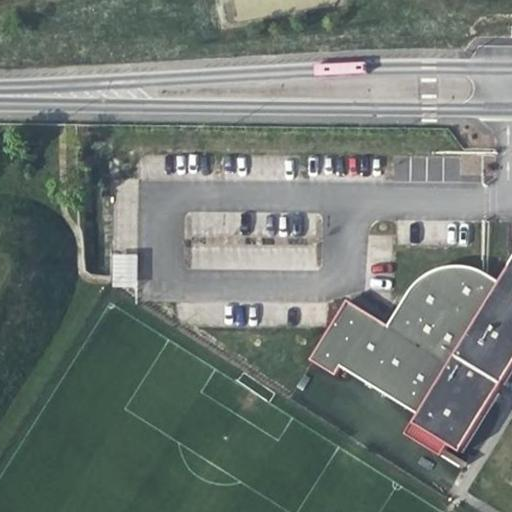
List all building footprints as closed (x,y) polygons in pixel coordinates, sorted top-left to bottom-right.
[(304,0),(230,0),(232,17),(305,12),(304,0)] [(111,253),(111,286),(136,286),(137,253),(111,253)] [(511,369),(511,264),(501,282),(479,269),(461,265),(442,267),(424,275),(412,286),(386,329),(373,321),(375,317),(347,300),(310,360),(335,375),(340,367),(418,415),(413,424),(449,445),(460,453),(497,393),(489,388),(494,379),(503,384),(511,369)] [(489,388),(497,393),(503,384),(494,379),(489,388)] [(449,445),(413,424),(407,435),(442,457),(449,445)]
